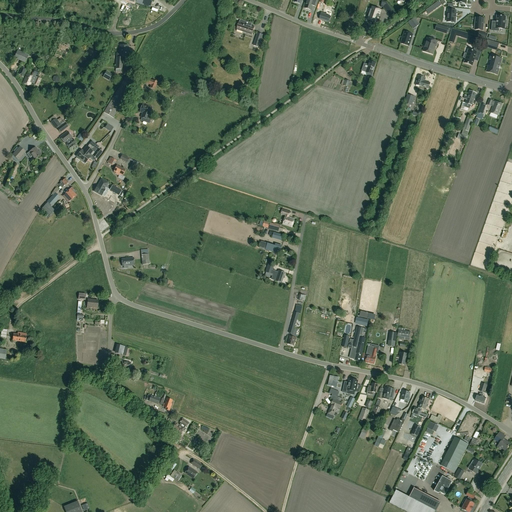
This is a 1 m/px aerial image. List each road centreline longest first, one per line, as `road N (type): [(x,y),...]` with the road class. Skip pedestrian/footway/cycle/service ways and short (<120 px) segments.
road 1 (unclassified): [(279,351),(122,300),(84,191),(0,64)]
road 2 (unclassified): [(511,433),(437,390),(279,351)]
road 3 (unknown): [(116,293),(112,377),(182,439)]
road 4 (residential): [(511,91),(364,45)]
road 5 (unclassified): [(279,351),(304,218)]
road 6 (unclassified): [(364,45),(247,0)]
